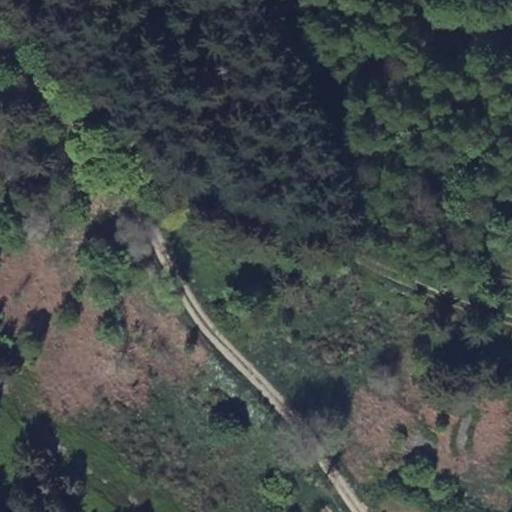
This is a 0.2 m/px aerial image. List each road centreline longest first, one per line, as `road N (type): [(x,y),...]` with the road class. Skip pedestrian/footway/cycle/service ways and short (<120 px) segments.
road 1 (track): [(92,136),(203,316),(373,511)]
road 2 (track): [(92,136),(511,309)]
road 3 (track): [(0,50),(92,136)]
